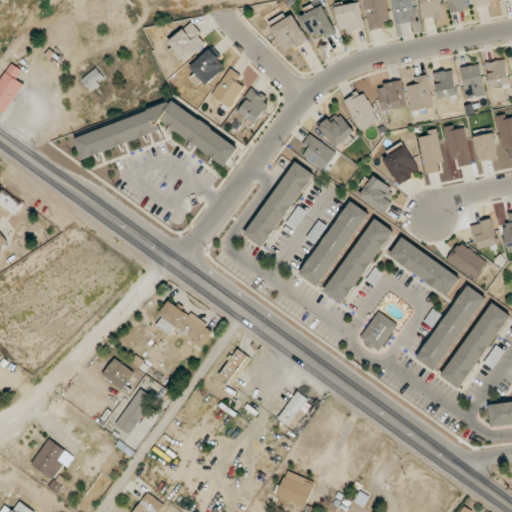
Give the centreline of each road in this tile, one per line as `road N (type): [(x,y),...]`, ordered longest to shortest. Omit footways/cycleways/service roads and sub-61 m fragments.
road 1 (secondary): [(0,136),(511,506)]
road 2 (residential): [(172,261),(308,96),(345,69),(511,29)]
road 3 (residential): [(243,314),(101,511)]
road 4 (residential): [(172,261),(9,424),(0,423)]
